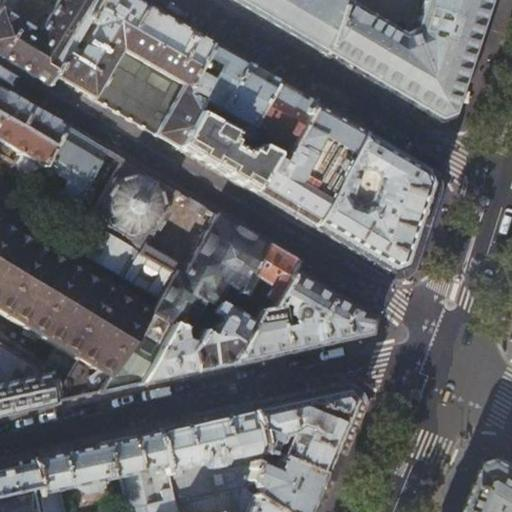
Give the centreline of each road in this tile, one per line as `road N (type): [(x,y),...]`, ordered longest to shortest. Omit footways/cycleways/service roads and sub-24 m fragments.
road 1 (residential): [(442,365),(398,308),(0,72)]
road 2 (residential): [(442,365),(370,360),(0,441)]
road 3 (residential): [(180,0),(502,188)]
road 4 (primary): [(442,365),(502,188)]
road 5 (primary): [(384,511),(442,365)]
